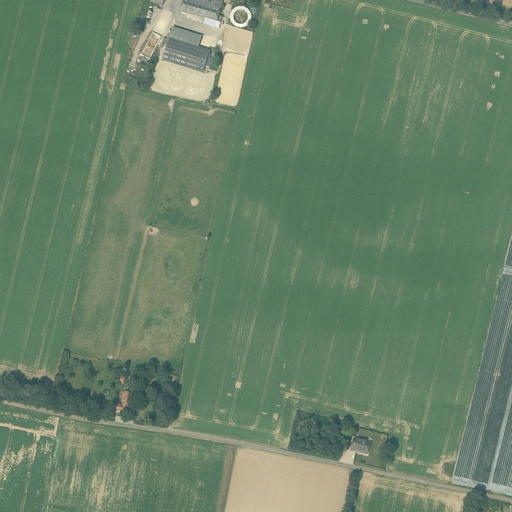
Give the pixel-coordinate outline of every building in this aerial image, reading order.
[(223,3),(214,0),(183,0),(180,11),(206,19),(217,22),(219,16),(223,3)] [(251,21),(251,9),(245,10),(246,17),(243,17),(244,19),(246,19),(246,23),(240,24),(240,27),(249,27),(248,21),(251,21)] [(217,22),(206,19),(205,23),(219,27),(222,17),(219,16),(217,22)] [(201,39),(172,30),(169,39),(198,48),(201,39)] [(153,32),(148,43),(157,46),(161,36),(153,32)] [(198,48),(169,39),(163,60),(203,73),(205,66),(209,68),(212,60),(207,58),(209,52),(198,48)] [(129,393),(123,392),(122,400),(123,400),(122,405),(114,404),(113,411),(124,413),(124,414),(128,415),(128,414),(129,414),(130,403),(132,403),(133,398),(134,398),(135,395),(134,394),(134,389),(129,388),(129,393)] [(371,443),(354,438),(350,450),(368,454),(371,443)]
